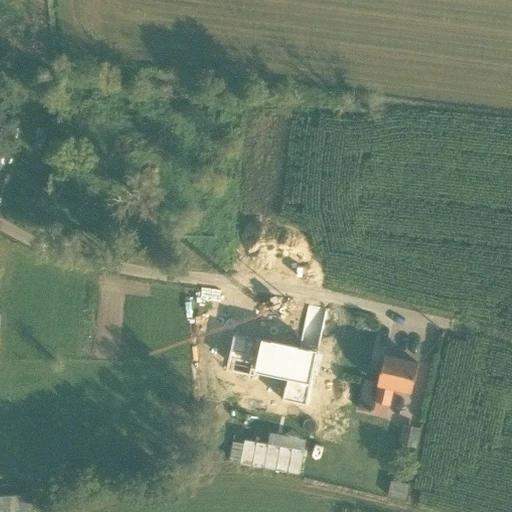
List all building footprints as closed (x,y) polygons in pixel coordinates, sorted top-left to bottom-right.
[(270,410),(316,418),(320,394),(304,391),(302,399),(292,397),(297,369),(315,372),(321,336),(284,329),(270,410)] [(383,354),(376,386),(362,383),(357,410),(392,417),(397,391),(414,395),(421,363),(383,354)] [(420,429),(404,425),(399,445),(416,449),(420,429)] [(408,485),(391,482),(387,497),(405,501),(408,485)] [(0,494),(0,511),(34,511),(34,493),(0,494)]
